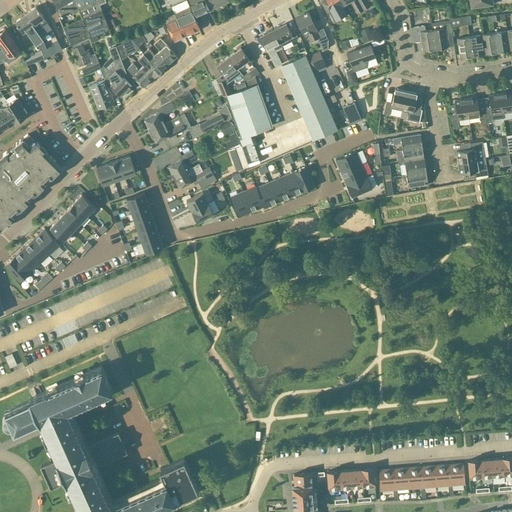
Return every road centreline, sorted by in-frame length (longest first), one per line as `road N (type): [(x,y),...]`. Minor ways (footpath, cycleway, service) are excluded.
road 1 (residential): [(369,134),(320,155),(322,192),(268,217),(173,238),(121,118)]
road 2 (residential): [(511,446),(275,463),(250,511)]
road 3 (residential): [(121,118),(209,37),(280,0)]
road 4 (residential): [(0,243),(46,205),(121,118)]
